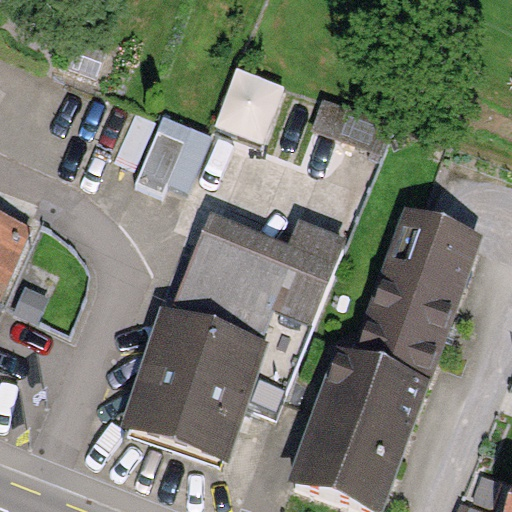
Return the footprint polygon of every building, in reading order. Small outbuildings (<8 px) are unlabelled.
[(243,71),(226,133),(273,146),(290,84),(243,71)] [(394,134),(321,106),(308,138),(382,166),(394,134)] [(196,197),(214,136),(165,121),(147,183),(196,197)] [(0,293),(25,238),(0,226),(0,293)] [(342,246),(296,228),(285,256),(209,226),(171,330),(250,358),(234,402),(247,407),(274,418),(342,246)] [(385,511),(476,253),(406,228),(355,375),(334,367),(290,492),(347,511),(385,511)] [(250,358),(171,330),(132,438),(224,471),(247,407),(234,402),(250,358)]
